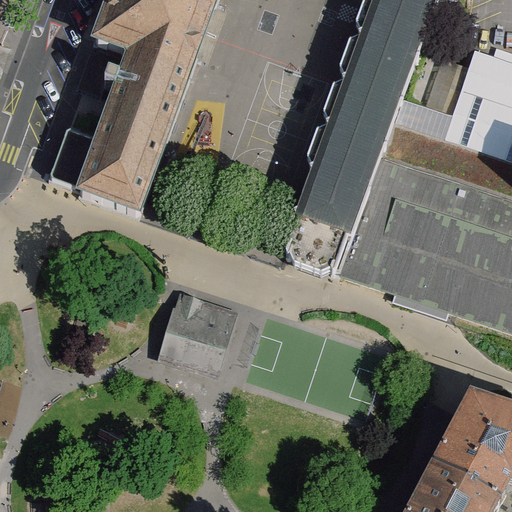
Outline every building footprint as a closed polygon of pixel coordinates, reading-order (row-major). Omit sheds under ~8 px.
[(221,0),(111,0),(94,49),(99,51),(129,63),(117,97),(99,145),(82,196),(80,201),(141,222),(221,0)] [(377,0),(287,261),(291,262),(296,272),(322,281),(332,277),(342,279),(397,127),(404,107),(425,48),(442,0),(377,0)] [(129,63),(99,51),(97,56),(92,55),(78,93),(102,102),(106,93),(117,97),(129,63)] [(397,127),(511,164),(511,114),(462,98),(454,123),(425,114),(404,107),(397,127)] [(511,164),(397,127),(342,279),(396,297),(511,335),(511,164)] [(82,196),(99,145),(68,134),(50,185),(82,196)] [(68,264),(59,262),(57,274),(65,276),(68,264)] [(237,317),(181,300),(161,364),(217,381),(237,317)] [(437,475),(506,499),(508,497),(506,491),(501,490),(505,484),(511,486),(511,419),(473,407),(437,475)] [(437,475),(416,511),(499,511),(506,499),(437,475)]
